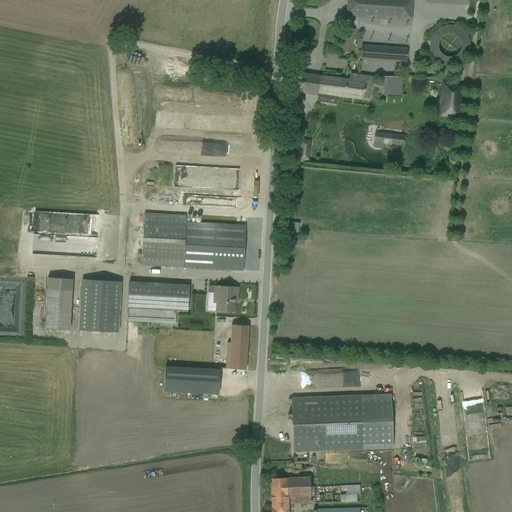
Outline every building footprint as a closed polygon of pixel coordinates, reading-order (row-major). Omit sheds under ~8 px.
[(413,0),(348,0),(347,17),(412,22),(413,0)] [(455,64),(461,62),(467,57),(470,50),(471,43),(469,36),(465,30),(459,26),(452,24),(446,24),(440,26),(434,31),(431,36),(429,42),(429,49),(432,55),(436,60),(441,63),(448,65),(455,64)] [(407,51),(362,48),(361,58),(406,61),(407,51)] [(301,93),(371,101),(374,75),(350,72),(349,77),(303,72),(301,93)] [(402,76),(384,76),(384,96),(402,96),(402,76)] [(463,83),(441,81),(438,116),(461,118),(463,83)] [(402,135),(374,131),(373,142),(401,145),(402,135)] [(298,139),(296,161),(308,162),(311,140),(298,139)] [(242,168),(184,166),(183,187),(242,189),(242,168)] [(243,208),(242,215),(253,217),(254,210),(243,208)] [(40,237),(93,238),(94,215),(41,214),(40,237)] [(239,222),(144,216),(141,268),(237,273),(239,222)] [(296,233),(306,234),(306,223),(296,223),(296,233)] [(74,280),(45,280),(44,327),(73,328),(74,280)] [(121,282),(83,281),(81,331),(120,332),(121,282)] [(194,284),(131,283),(131,314),(193,315),(194,284)] [(211,311),(235,313),(237,286),(212,285),(211,311)] [(229,365),(248,366),(249,324),(230,323),(229,365)] [(202,358),(213,359),(214,337),(203,337),(202,358)] [(221,368),(168,365),(167,391),(220,393),(221,368)] [(292,452),(391,448),(389,394),(290,398),(292,452)] [(483,435),(483,458),(495,458),(494,435),(483,435)] [(268,478),(269,511),(288,511),(288,504),(311,503),(311,481),(287,482),(287,478),(268,478)] [(347,486),(347,503),(365,503),(365,485),(347,486)]
